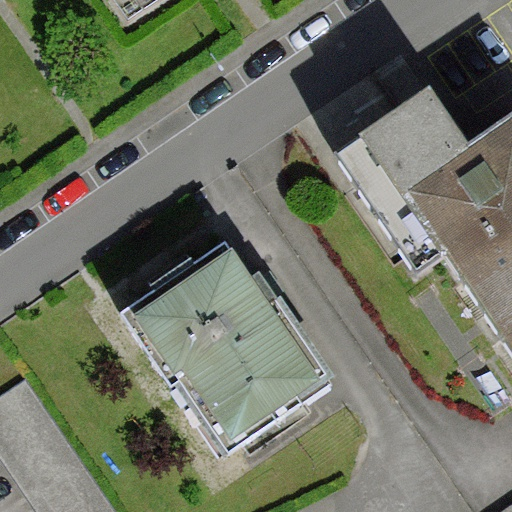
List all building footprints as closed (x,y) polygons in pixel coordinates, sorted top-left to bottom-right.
[(131,0),(138,10),(152,0),(131,0)] [(429,97),(334,159),(411,275),(443,253),(490,325),(511,310),(511,118),(464,150),(429,97)] [(222,245),(119,317),(168,387),(174,383),(225,456),(295,407),(290,401),(317,382),(222,245)] [(511,310),(490,325),(511,357),(511,310)] [(112,511),(24,379),(0,395),(0,457),(36,511),(112,511)]
